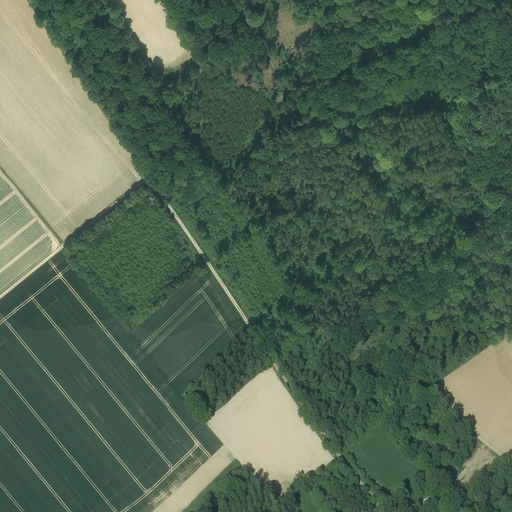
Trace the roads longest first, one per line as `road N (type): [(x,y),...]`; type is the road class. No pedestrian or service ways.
road 1 (track): [(385,511),(336,453),(149,177)]
road 2 (track): [(29,0),(149,177)]
road 3 (track): [(0,297),(149,177)]
